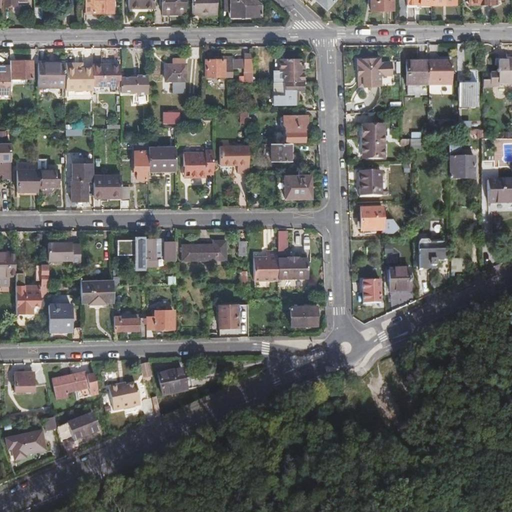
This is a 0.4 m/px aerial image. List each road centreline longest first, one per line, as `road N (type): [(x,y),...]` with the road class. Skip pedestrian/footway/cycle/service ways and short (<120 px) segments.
road 1 (residential): [(0,220),(335,219)]
road 2 (secondary): [(0,506),(294,376)]
road 3 (secondary): [(320,33),(0,37)]
road 4 (residential): [(273,349),(0,354)]
road 5 (track): [(511,406),(405,421),(324,462),(274,511)]
road 6 (secondary): [(511,34),(320,33)]
road 7 (residential): [(320,33),(335,219)]
road 8 (track): [(418,511),(414,444),(358,358)]
road 9 (secondary): [(361,350),(511,281)]
